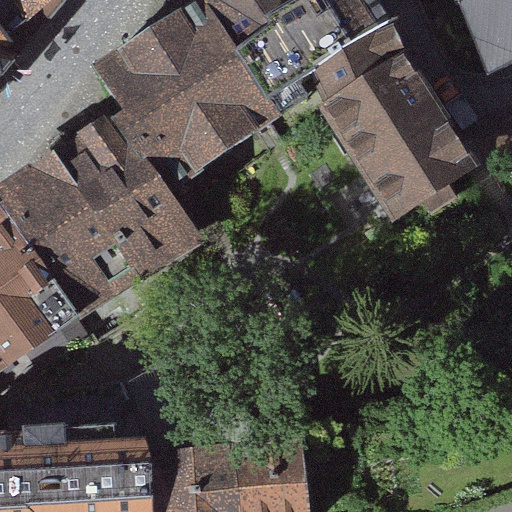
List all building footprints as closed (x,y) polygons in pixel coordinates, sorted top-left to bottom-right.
[(0,0),(0,89),(65,23),(90,0),(0,0)] [(0,399),(200,247),(157,188),(265,128),(249,106),(296,84),(387,225),(472,171),(356,0),(182,0),(187,9),(175,16),(79,73),(103,120),(58,149),(40,160),(0,185),(0,399)] [(511,0),(459,0),(487,72),(511,59),(511,0)] [(307,511),(303,458),(233,478),(236,511),(307,511)] [(236,511),(233,478),(150,491),(151,511),(236,511)] [(151,511),(150,491),(0,495),(0,511),(151,511)]
